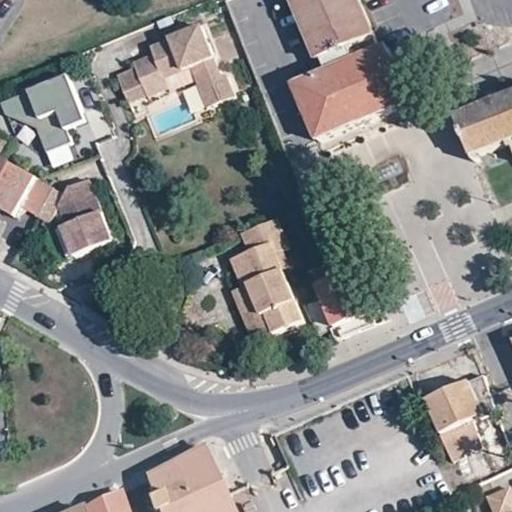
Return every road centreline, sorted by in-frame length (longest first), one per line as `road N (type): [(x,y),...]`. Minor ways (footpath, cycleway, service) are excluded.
road 1 (tertiary): [(296,394),(511,301)]
road 2 (tertiary): [(296,394),(201,402),(91,351)]
road 3 (tertiary): [(126,466),(296,394)]
road 4 (tertiary): [(60,495),(108,434),(114,402),(91,351)]
